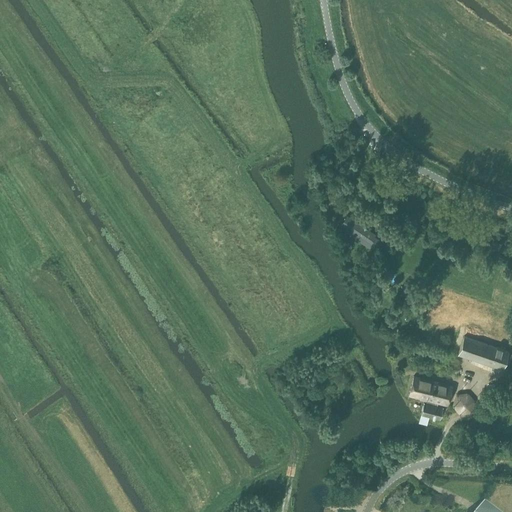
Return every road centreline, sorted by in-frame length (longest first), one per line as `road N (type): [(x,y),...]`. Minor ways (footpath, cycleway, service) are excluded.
road 1 (unclassified): [(511,209),(441,182),(379,140),(346,93),(323,0)]
road 2 (unclassified): [(365,511),(407,470),(511,467)]
